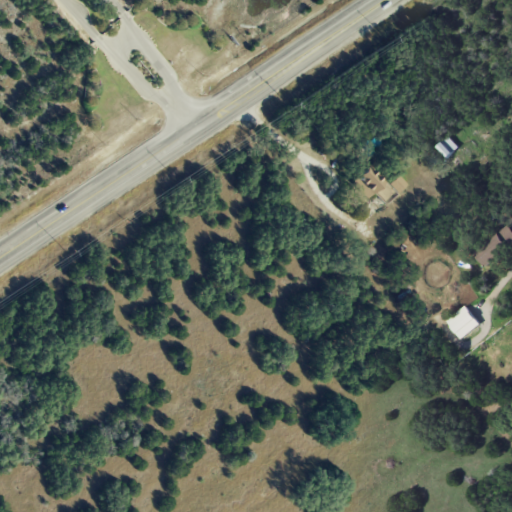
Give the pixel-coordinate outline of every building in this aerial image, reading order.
[(436,147),(446,158),(459,147),(449,136),(436,147)] [(364,198),(372,191),(382,203),(392,194),(367,165),(349,181),(364,198)] [(395,193),(404,184),(396,175),(387,184),(395,193)] [(486,267),(511,244),(511,228),(508,224),(474,252),(486,267)] [(461,339),(480,325),(466,305),(447,319),(461,339)]
